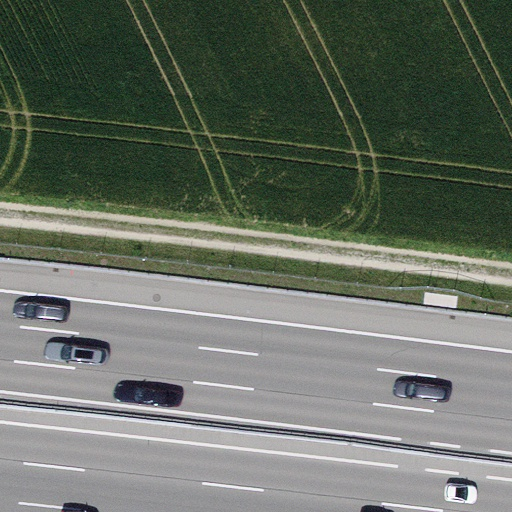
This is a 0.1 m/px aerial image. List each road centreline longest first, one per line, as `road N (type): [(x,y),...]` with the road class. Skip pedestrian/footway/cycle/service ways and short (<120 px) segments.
road 1 (motorway): [(511,403),(0,341)]
road 2 (track): [(0,212),(511,273)]
road 3 (motorway): [(0,480),(279,511)]
